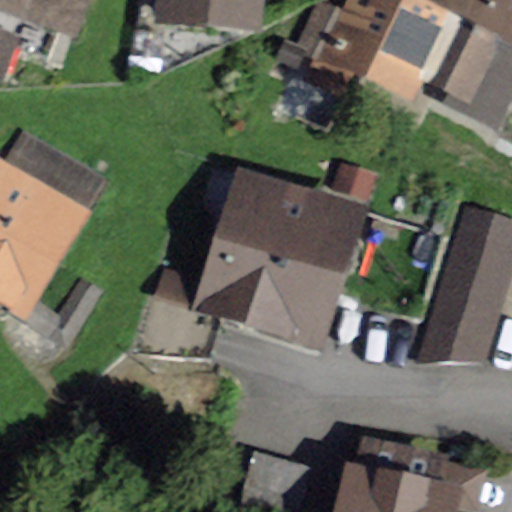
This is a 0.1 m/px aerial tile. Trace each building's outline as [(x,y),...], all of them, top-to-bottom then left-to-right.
[(0,0),(0,7),(60,32),(72,0),(0,0)] [(167,0),(166,18),(250,27),(253,0),(167,0)] [(419,76),(426,61),(445,22),(425,12),(411,5),(400,0),(357,0),(349,18),(320,5),(297,52),(319,62),(311,80),(348,98),(362,67),(412,91),(419,76)] [(511,0),(430,0),(425,12),(445,22),(511,54),(511,0)] [(494,125),(511,90),(511,54),(445,22),(426,61),(419,76),(454,93),(449,102),(494,125)] [(135,32),(129,72),(158,75),(163,36),(135,32)] [(16,50),(0,47),(0,85),(11,87),(16,50)] [(0,277),(22,291),(88,181),(25,143),(0,184),(0,277)] [(247,196),(213,305),(303,334),(337,224),(247,196)] [(511,225),(465,210),(417,364),(480,364),(511,262),(511,225)] [(27,319),(21,318),(65,346),(95,296),(80,287),(60,322),(35,306),(27,319)] [(369,450),(354,511),(437,511),(440,501),(430,499),(438,467),(369,450)] [(255,458),(238,511),(297,511),(309,475),(255,458)]
